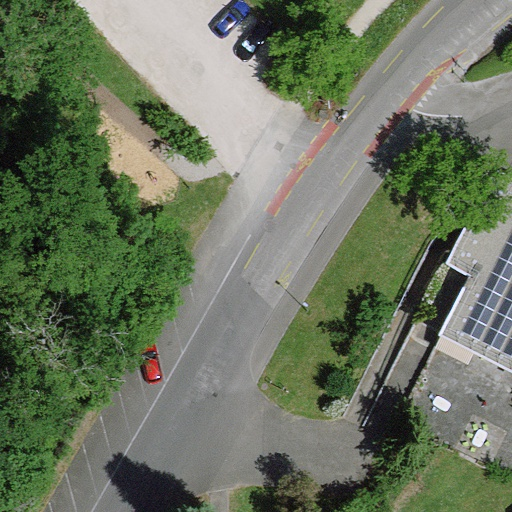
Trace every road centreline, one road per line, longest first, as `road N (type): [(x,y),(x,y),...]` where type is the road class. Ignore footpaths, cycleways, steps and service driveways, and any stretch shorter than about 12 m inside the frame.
road 1 (unclassified): [(330,187),(126,511)]
road 2 (unclassified): [(330,187),(411,81),(492,0)]
